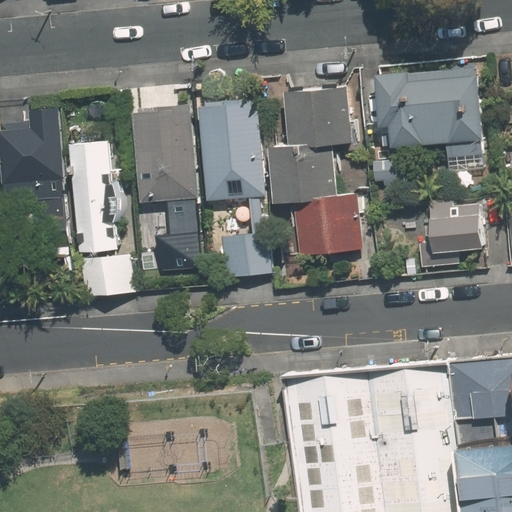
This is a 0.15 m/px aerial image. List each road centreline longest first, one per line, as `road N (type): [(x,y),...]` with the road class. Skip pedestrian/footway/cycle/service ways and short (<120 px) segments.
road 1 (residential): [(0,349),(164,344),(254,316),(323,320),(511,307)]
road 2 (residential): [(0,48),(511,4)]
